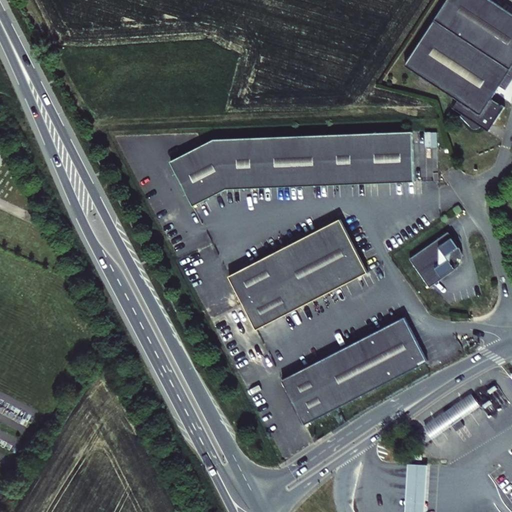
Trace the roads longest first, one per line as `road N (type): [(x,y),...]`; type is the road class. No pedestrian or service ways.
road 1 (primary): [(0,21),(142,300)]
road 2 (primary): [(142,300),(237,499)]
road 3 (unclassified): [(288,504),(443,384)]
road 4 (primary): [(236,470),(142,300)]
road 5 (unclassified): [(511,133),(481,198),(511,313)]
road 6 (unclassified): [(443,384),(411,395),(285,476)]
road 7 (unclassified): [(396,286),(431,324),(511,336)]
road 8 (unknown): [(281,345),(263,388),(304,454)]
